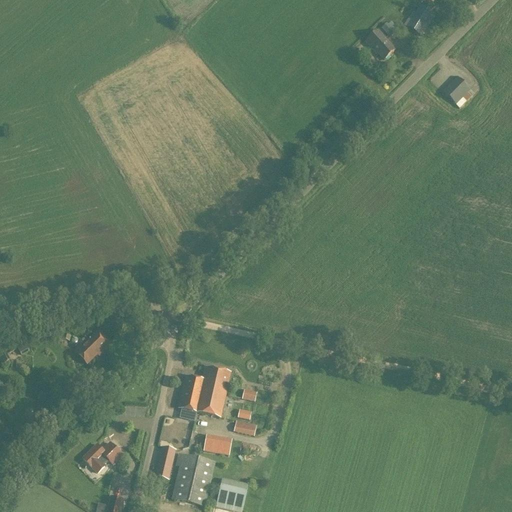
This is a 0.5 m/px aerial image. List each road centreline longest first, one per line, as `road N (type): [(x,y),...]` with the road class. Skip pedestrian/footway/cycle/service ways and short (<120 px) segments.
road 1 (unclassified): [(492,0),(173,318)]
road 2 (track): [(511,400),(173,318)]
road 3 (unclassified): [(173,318),(0,489)]
road 4 (unclassified): [(134,511),(173,318)]
road 5 (unclassified): [(173,318),(125,307),(0,332)]
